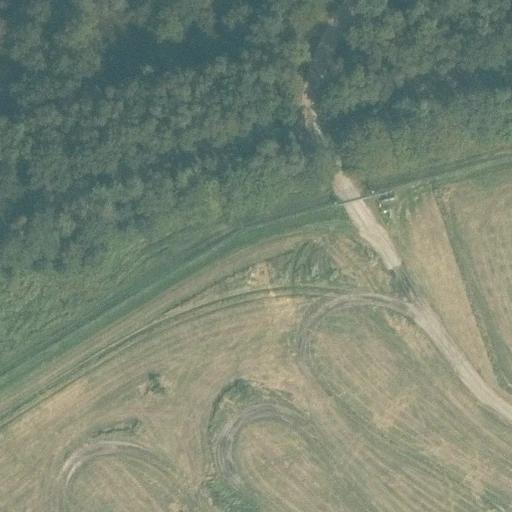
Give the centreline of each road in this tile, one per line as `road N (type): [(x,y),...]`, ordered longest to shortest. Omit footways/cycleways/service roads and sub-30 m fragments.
road 1 (unknown): [(0,214),(511,67)]
road 2 (track): [(511,421),(470,389),(321,149),(308,77),(340,11),(354,0)]
